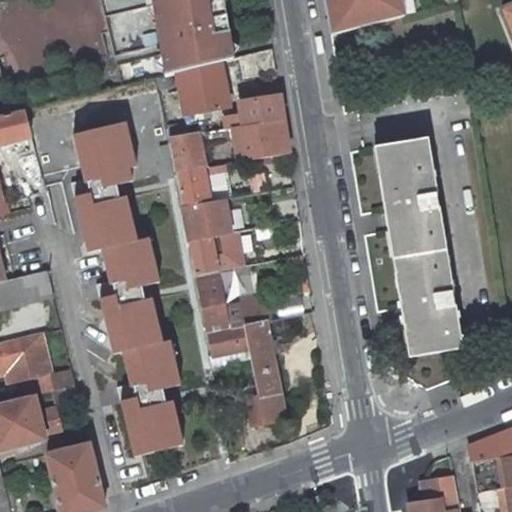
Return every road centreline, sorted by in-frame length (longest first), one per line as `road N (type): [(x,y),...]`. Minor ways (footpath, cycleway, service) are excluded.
road 1 (tertiary): [(364,448),(292,0)]
road 2 (unknown): [(63,246),(124,506)]
road 3 (residential): [(178,511),(364,448)]
road 4 (residential): [(364,448),(511,390)]
